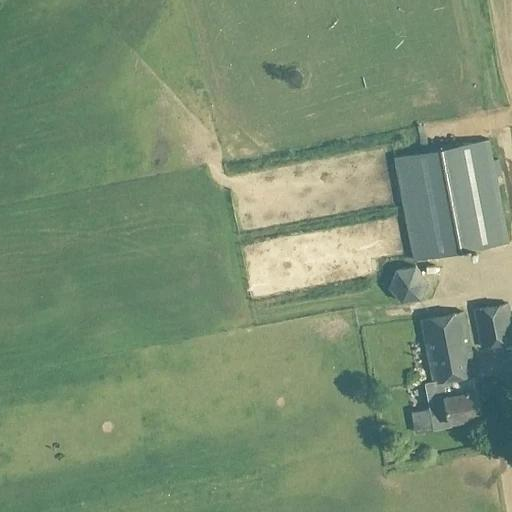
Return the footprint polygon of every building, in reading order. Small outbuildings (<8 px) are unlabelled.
[(508,241),(488,138),(394,156),(414,259),(508,241)] [(416,265),(396,268),(389,287),(402,302),(422,299),(429,280),(416,265)] [(511,340),(511,328),(507,302),(474,308),(481,346),(511,340)] [(472,374),(474,374),(463,310),(421,318),(432,380),(424,382),(426,395),(422,396),(424,408),(429,407),(432,428),(450,425),(450,421),(482,415),(477,389),(475,390),(472,374)] [(403,386),(405,399),(422,397),(420,383),(403,386)] [(409,411),(411,433),(429,431),(427,409),(409,411)]
